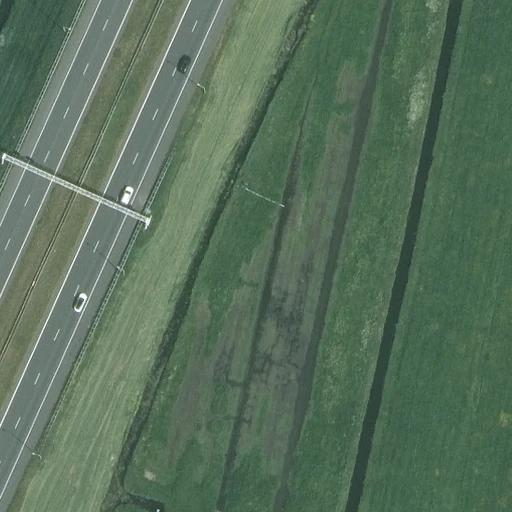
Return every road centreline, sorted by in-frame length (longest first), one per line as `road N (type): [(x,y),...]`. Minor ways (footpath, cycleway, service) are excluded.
road 1 (motorway): [(0,464),(207,0)]
road 2 (motorway): [(116,0),(0,261)]
